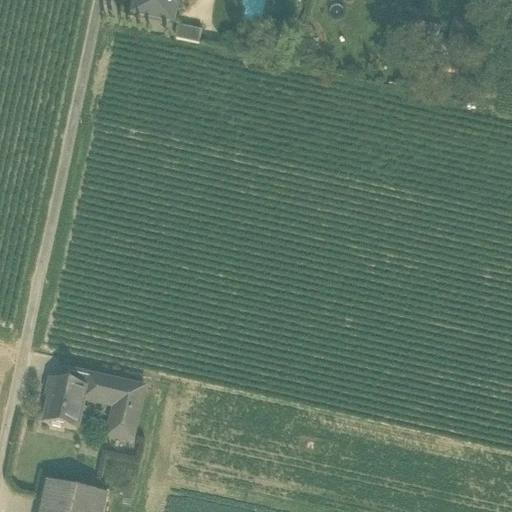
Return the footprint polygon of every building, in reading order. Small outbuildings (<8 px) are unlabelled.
[(135,0),(132,14),(173,22),(176,6),(171,5),(172,0),(135,0)] [(175,40),(199,45),(202,32),(178,27),(175,40)] [(69,373),(66,385),(87,389),(85,395),(116,402),(107,439),(132,444),(144,390),(69,373)] [(77,432),(85,395),(87,389),(66,385),(50,381),(46,399),(49,400),(44,424),(51,426),(50,428),(62,430),(62,428),(77,432)] [(40,511),(104,511),(108,497),(47,484),(40,511)]
